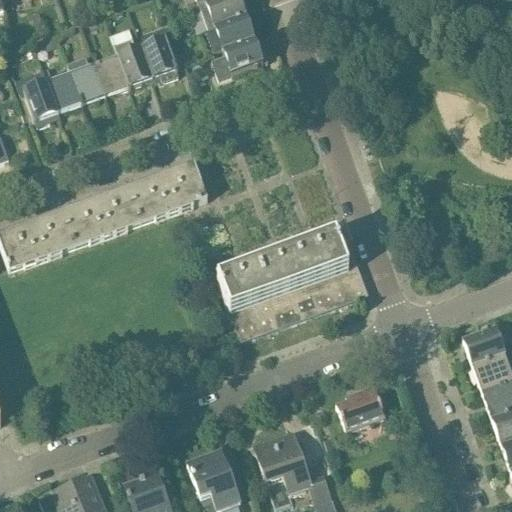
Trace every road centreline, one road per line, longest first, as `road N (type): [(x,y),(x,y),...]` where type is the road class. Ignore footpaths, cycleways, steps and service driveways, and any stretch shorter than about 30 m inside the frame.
road 1 (residential): [(0,472),(19,478),(404,336)]
road 2 (residential): [(306,75),(0,190)]
road 3 (residential): [(404,336),(306,75)]
road 4 (residential): [(466,511),(404,336)]
